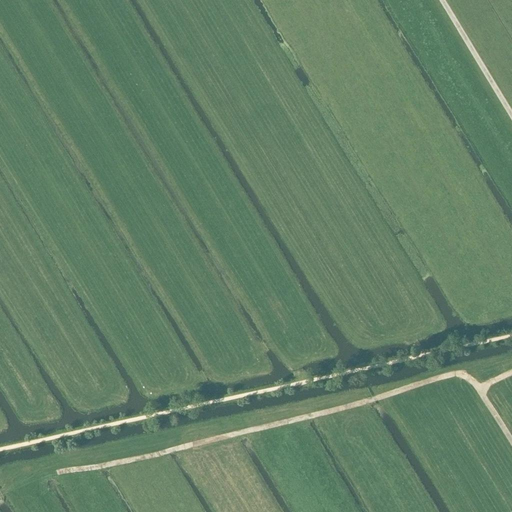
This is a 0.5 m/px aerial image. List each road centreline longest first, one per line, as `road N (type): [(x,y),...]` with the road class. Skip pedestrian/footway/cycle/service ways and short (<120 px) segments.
road 1 (track): [(0,449),(511,336)]
road 2 (track): [(511,442),(478,388),(456,373),(159,454),(57,472)]
road 3 (track): [(442,0),(511,115)]
